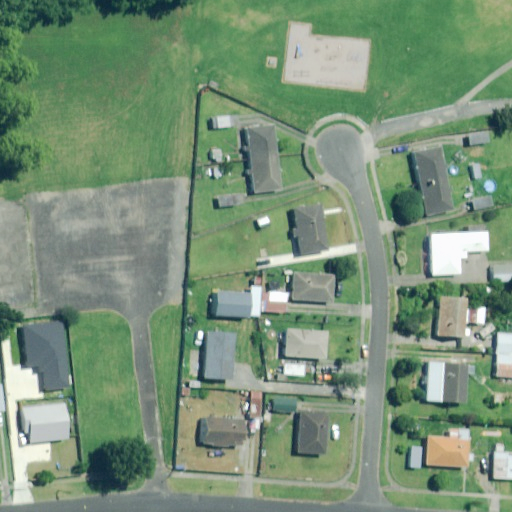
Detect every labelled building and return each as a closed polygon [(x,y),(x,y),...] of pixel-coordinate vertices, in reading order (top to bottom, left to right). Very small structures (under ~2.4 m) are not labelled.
[(228,126),(227,116),(207,118),(208,128),(228,126)] [(274,190),(267,126),(242,129),(248,193),(274,190)] [(485,142),(484,132),(462,135),(464,145),(485,142)] [(446,211),(434,148),(409,153),(421,216),(446,211)] [(481,165),(470,165),(470,178),(482,178),(481,165)] [(235,205),(234,194),(213,197),(214,207),(235,205)] [(490,206),(488,196),(468,200),(470,210),(490,206)] [(323,251),(316,205),(288,209),(295,255),(323,251)] [(481,251),(480,234),(427,236),(429,275),(454,274),(454,252),(481,251)] [(351,251),(349,242),(329,245),(331,255),(351,251)] [(511,280),(511,262),(489,263),(490,282),(511,280)] [(329,276),(288,273),(286,300),(327,303),(329,276)] [(239,293),(200,293),(199,327),(241,327),(239,293)] [(462,299),(435,298),(434,336),(460,337),(460,323),(481,323),(481,308),(462,307),(462,299)] [(281,313),(282,303),(262,301),(261,311),(281,313)] [(323,332),(281,329),(279,356),(322,359),(323,332)] [(511,334),(494,334),(492,376),(511,377),(511,334)] [(221,340),(190,337),(186,383),(217,386),(221,340)] [(20,378),(19,350),(4,351),(4,378),(20,378)] [(461,403),(463,364),(423,361),(421,401),(461,403)] [(300,365),(280,364),(279,375),(299,375),(300,365)] [(254,398),(246,397),(244,418),(252,418),(254,398)] [(290,399),(269,398),(268,411),(289,413),(290,399)] [(62,439),(58,403),(19,408),(24,443),(62,439)] [(323,413),(295,411),(292,453),(320,455),(323,413)] [(237,419),(197,417),(195,444),(235,447),(237,419)] [(462,467),(464,430),(455,430),(455,439),(422,437),(420,465),(462,467)] [(502,445),(490,445),(489,479),(511,479),(511,453),(502,453),(502,445)]
